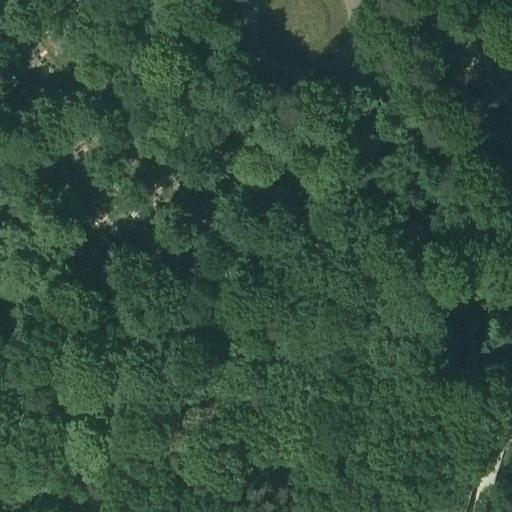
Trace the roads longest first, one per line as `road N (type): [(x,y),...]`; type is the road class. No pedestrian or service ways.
road 1 (track): [(0,416),(511,273)]
road 2 (unclassified): [(419,170),(511,295)]
